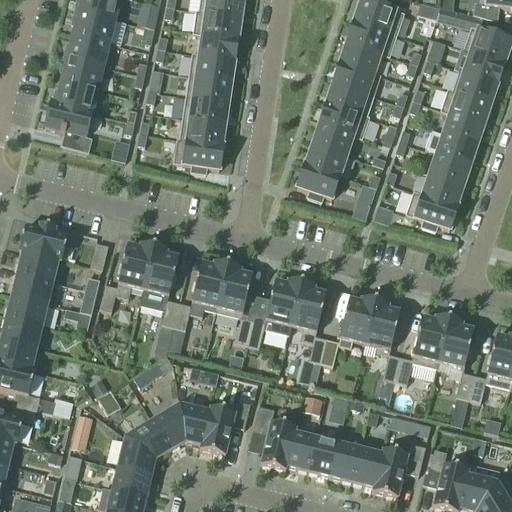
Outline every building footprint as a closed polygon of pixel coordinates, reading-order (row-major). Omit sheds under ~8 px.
[(113,26),(119,3),(107,0),(82,0),(82,4),(77,2),(74,17),(113,26)] [(159,0),(150,0),(149,10),(158,12),(161,0),(159,0)] [(240,25),(243,3),(221,0),(200,0),(197,17),(195,17),(195,18),(240,25)] [(511,15),(511,0),(477,0),(476,11),(511,15)] [(168,1),(165,13),(173,14),(176,3),(168,1)] [(360,5),(353,27),(395,42),(403,19),(391,16),(392,11),(374,5),(373,10),(360,5)] [(435,26),(438,14),(419,9),(416,21),(435,26)] [(171,26),(173,14),(165,13),(163,25),(171,26)] [(443,28),(446,16),(438,14),(435,26),(443,28)] [(108,48),(113,26),(74,17),(70,31),(75,32),(73,41),(114,51),(115,50),(108,48)] [(236,46),(240,25),(195,18),(192,39),(236,46)] [(461,19),(458,32),(469,34),(462,56),(503,69),(510,47),(499,43),(501,39),(483,33),(482,38),(478,36),(481,24),(472,22),(461,19)] [(153,36),(156,24),(148,22),(145,34),(153,36)] [(388,62),(395,42),(353,27),(346,48),(388,62)] [(150,51),(153,36),(145,34),(143,34),(140,49),(150,51)] [(233,67),(236,46),(192,39),(192,40),(201,41),(198,61),(191,60),(191,61),(233,67)] [(114,51),(73,41),(70,50),(66,49),(62,63),(109,74),(114,51)] [(159,43),(156,55),(164,57),(167,45),(159,43)] [(388,63),(388,62),(346,48),(339,69),(379,82),(380,82),(373,79),(379,60),(388,63)] [(162,68),(164,57),(156,55),(154,67),(162,68)] [(496,90),(503,69),(462,56),(462,57),(469,59),(462,78),(458,76),(458,77),(496,90)] [(412,58),(409,69),(416,72),(420,61),(412,58)] [(230,89),(233,67),(191,61),(188,82),(230,89)] [(96,95),(102,73),(109,75),(109,74),(62,63),(59,77),(63,78),(61,88),(101,97),(101,96),(96,95)] [(429,80),(433,69),(426,67),(425,66),(422,78),(429,80)] [(138,69),(135,81),(143,83),(146,71),(138,69)] [(373,103),(379,82),(339,69),(332,89),(373,103)] [(412,83),(416,72),(409,69),(405,81),(412,83)] [(489,110),(496,90),(458,77),(451,97),(446,95),(446,96),(489,110)] [(141,94),(143,83),(135,81),(133,93),(141,94)] [(227,110),(230,89),(188,82),(185,104),(227,110)] [(158,87),(150,85),(147,97),(155,99),(158,87)] [(95,121),(101,97),(61,88),(59,97),(54,96),(51,110),(95,121)] [(372,104),(373,103),(332,89),(325,110),(368,124),(368,123),(359,120),(365,101),(372,104)] [(416,96),(412,107),(420,109),(423,98),(416,96)] [(482,131),(489,110),(446,96),(439,116),(482,131)] [(147,97),(145,109),(153,111),(155,99),(147,97)] [(406,102),(399,99),(395,110),(403,113),(406,102)] [(224,131),(227,110),(185,104),(181,125),(224,131)] [(416,121),(420,109),(412,107),(408,118),(416,121)] [(85,143),(90,120),(95,121),(51,110),(45,134),(59,138),(59,140),(63,141),(60,152),(87,158),(90,144),(85,143)] [(361,145),(368,124),(325,110),(318,130),(361,145)] [(399,124),(403,113),(395,110),(391,122),(399,124)] [(128,116),(125,128),(133,130),(136,118),(128,116)] [(476,151),(482,131),(439,116),(439,117),(448,120),(442,140),(476,151)] [(221,152),(224,131),(181,125),(178,145),(176,145),(176,146),(222,153),(222,152),(221,152)] [(131,141),(133,130),(125,128),(123,140),(131,141)] [(141,128),(138,140),(146,141),(149,130),(141,128)] [(361,145),(318,130),(311,151),(345,163),(352,142),(361,145)] [(389,154),(396,133),(388,131),(381,151),(389,154)] [(431,136),(425,156),(428,157),(428,158),(469,172),(476,151),(442,140),(431,136)] [(406,151),(409,139),(402,137),(398,148),(406,151)] [(144,153),(146,141),(138,140),(136,152),(144,153)] [(218,176),(222,153),(176,146),(172,169),(191,172),(190,178),(204,180),(205,174),(218,176)] [(402,162),(406,151),(398,148),(394,160),(402,162)] [(338,183),(345,163),(311,151),(305,170),(304,170),(303,171),(338,183)] [(462,192),(469,172),(428,158),(421,179),(462,192)] [(371,171),(381,174),(382,174),(384,167),(373,163),(372,168),(371,171)] [(331,205),(338,183),(303,171),(296,194),(308,198),(307,203),(320,208),(322,202),(331,205)] [(396,180),(389,178),(388,178),(384,189),(385,189),(392,192),(396,180)] [(455,212),(462,192),(421,179),(421,180),(428,182),(421,201),(412,198),(412,199),(456,213),(456,212),(455,212)] [(379,183),(371,181),(367,192),(375,194),(375,195),(379,183)] [(362,190),(356,206),(369,211),(375,194),(367,192),(362,190)] [(448,236),(456,213),(412,199),(404,221),(422,227),(420,233),(434,237),(436,232),(448,236)] [(381,230),(386,214),(377,211),(372,227),(381,230)] [(19,257),(61,267),(67,243),(54,240),(55,235),(39,231),(38,236),(25,233),(19,257)] [(95,250),(89,274),(101,277),(107,253),(95,250)] [(142,296),(153,254),(139,250),(138,254),(126,251),(116,294),(104,292),(98,316),(110,319),(114,302),(127,306),(130,293),(142,296)] [(142,296),(138,312),(164,318),(166,307),(177,263),(165,260),(166,257),(153,254),(142,296)] [(61,267),(19,257),(19,258),(21,258),(16,281),(52,290),(58,267),(60,268),(61,267)] [(178,310),(172,334),(184,337),(188,320),(201,324),(203,316),(215,319),(226,272),(213,268),(212,272),(200,269),(189,313),(178,310)] [(226,272),(215,319),(240,325),(251,281),(239,279),(240,275),(226,272)] [(10,302),(47,311),(52,290),(16,281),(10,302)] [(99,286),(87,283),(83,298),(95,301),(99,286)] [(252,328),(246,352),(258,355),(262,336),(287,342),(300,290),(287,287),(286,290),(274,287),(263,331),(252,328)] [(300,290),(287,342),(288,342),(290,333),(302,335),(299,348),(312,351),(308,368),(320,371),(326,346),(314,343),(325,300),(313,297),(314,293),(300,290)] [(83,298),(78,319),(90,322),(95,301),(83,298)] [(5,324),(42,333),(47,311),(10,302),(5,324)] [(360,308),(348,305),(337,349),(338,349),(337,353),(350,356),(352,348),(364,351),(374,308),(360,305),(360,308)] [(172,334),(178,310),(166,307),(164,318),(160,331),(172,334)] [(374,308),(364,351),(376,354),(375,358),(388,361),(399,318),(387,315),(388,312),(374,308)] [(90,322),(78,319),(74,334),(86,337),(90,322)] [(422,323),(411,367),(410,369),(436,376),(448,326),(434,323),(433,326),(422,323)] [(0,344),(0,345),(36,354),(42,333),(5,324),(0,344)] [(240,325),(234,349),(246,352),(252,328),(240,325)] [(448,326),(436,376),(448,378),(446,384),(459,387),(455,404),(467,407),(473,382),(462,379),(472,336),(461,333),(461,330),(448,326)] [(160,331),(158,342),(169,345),(172,334),(160,331)] [(473,382),(467,407),(479,410),(484,390),(510,396),(511,387),(511,382),(511,342),(508,341),(507,344),(495,342),(485,385),(473,382)] [(0,369),(33,377),(34,377),(31,376),(36,354),(0,345),(0,369)] [(337,349),(326,346),(320,371),(331,374),(337,353),(338,349),(337,349)] [(178,358),(180,351),(169,348),(167,356),(178,358)] [(399,364),(388,361),(385,374),(381,386),(393,389),(394,389),(399,364)] [(399,364),(394,389),(403,391),(405,391),(410,369),(411,367),(399,364)] [(12,410),(36,416),(39,404),(27,402),(33,377),(0,369),(0,395),(15,399),(12,410)] [(162,379),(155,369),(144,377),(150,387),(162,379)] [(202,389),(215,392),(218,380),(205,377),(202,389)] [(100,384),(89,391),(96,403),(107,396),(100,384)] [(110,396),(96,404),(106,421),(119,414),(110,396)] [(321,405),(305,402),(301,417),(318,421),(321,405)] [(348,405),(333,402),(330,413),(335,414),(332,423),(343,426),(346,414),(348,405)] [(54,404),(51,420),(68,424),(72,408),(54,404)] [(455,404),(452,417),(464,420),(467,407),(455,404)] [(348,405),(346,414),(362,418),(364,409),(348,405)] [(243,435),(249,411),(236,408),(233,420),(210,414),(199,456),(224,462),(231,433),(243,435)] [(36,416),(12,410),(9,422),(0,419),(0,445),(16,449),(22,425),(33,428),(36,416)] [(150,427),(169,457),(184,448),(178,410),(150,427)] [(199,456),(210,414),(209,414),(208,418),(178,410),(184,448),(200,452),(199,456)] [(258,413),(252,438),(267,441),(259,470),(283,476),(294,434),(270,428),(273,417),(258,413)] [(377,420),(375,420),(368,418),(365,430),(375,432),(377,420)] [(78,421),(72,444),(86,447),(91,424),(78,421)] [(169,457),(150,427),(123,444),(154,466),(169,457)] [(294,434),(283,476),(284,477),(285,473),(307,478),(315,444),(294,438),(295,435),(294,434)] [(115,479),(149,488),(154,466),(123,444),(115,479)] [(315,444),(307,478),(329,483),(337,449),(315,444)] [(16,449),(0,445),(0,470),(7,472),(13,450),(16,450),(16,449)] [(475,446),(472,460),(482,463),(486,448),(475,446)] [(337,449),(329,483),(350,489),(359,454),(337,449)] [(417,482),(424,454),(409,450),(406,462),(382,456),(372,498),(396,504),(402,479),(417,482)] [(372,498),(382,456),(381,456),(380,460),(359,454),(350,489),(372,494),(371,498),(372,498)] [(433,456),(427,481),(439,484),(431,511),(457,511),(466,477),(442,471),(445,459),(433,456)] [(62,461),(53,459),(51,469),(59,471),(62,461)] [(81,465),(68,462),(65,473),(63,484),(75,487),(76,487),(81,465)] [(466,477),(457,511),(478,511),(496,488),(466,481),(467,477),(466,477)] [(110,500),(144,508),(149,488),(115,479),(110,500)] [(55,487),(46,484),(42,498),(52,500),(55,487)] [(63,484),(57,509),(68,511),(70,511),(71,509),(69,508),(75,487),(63,484)] [(510,511),(496,488),(478,511),(510,511)] [(106,511),(142,511),(144,508),(110,500),(106,511)]
